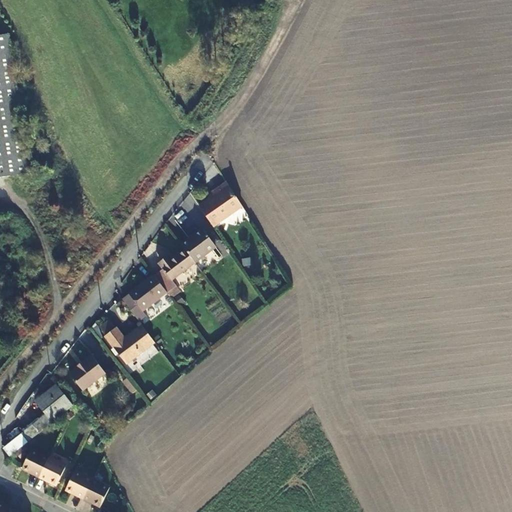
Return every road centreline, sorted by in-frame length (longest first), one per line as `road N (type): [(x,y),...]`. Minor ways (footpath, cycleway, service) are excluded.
road 1 (track): [(295,0),(232,108),(179,160),(0,387)]
road 2 (residential): [(0,442),(34,376),(204,157)]
road 3 (track): [(58,312),(32,217),(7,193)]
